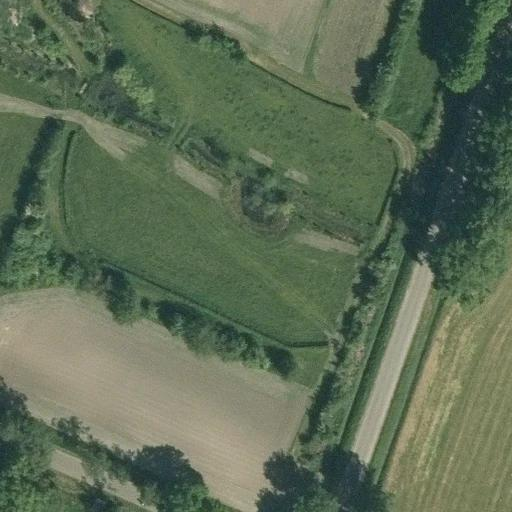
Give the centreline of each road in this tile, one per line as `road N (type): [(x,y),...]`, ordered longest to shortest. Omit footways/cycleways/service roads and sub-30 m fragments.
road 1 (unclassified): [(339,511),(511,16)]
road 2 (unclassified): [(0,433),(179,511)]
